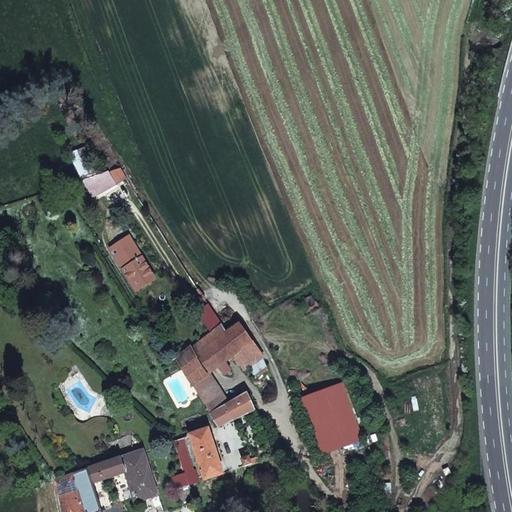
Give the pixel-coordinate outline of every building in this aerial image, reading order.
[(128,179),(122,169),(79,182),(78,182),(81,188),(87,185),(90,192),(95,190),(98,195),(128,179)] [(156,279),(130,236),(111,248),(137,291),(156,279)] [(212,333),(223,325),(209,304),(197,312),(212,333)] [(209,374),(218,368),(227,361),(234,356),(253,342),(240,324),(227,333),(223,325),(192,348),(209,374)] [(264,358),(253,342),(234,356),(245,371),(264,358)] [(192,347),(177,359),(193,387),(209,374),(192,347)] [(229,405),(209,374),(193,387),(212,415),(224,407),(229,405)] [(342,383),(299,399),(320,456),(363,440),(342,383)] [(224,407),(234,420),(255,410),(249,398),(247,395),(229,405),(224,407)] [(212,415),(219,427),(234,420),(224,407),(212,415)] [(72,415),(65,421),(71,428),(78,422),(72,415)] [(210,429),(190,435),(205,480),(224,474),(210,429)] [(184,474),(193,471),(183,438),(174,442),(184,474)] [(135,503),(159,495),(144,451),(121,458),(126,473),(135,503)] [(250,457),(242,460),(245,467),(252,464),(250,457)] [(126,473),(121,458),(90,468),(94,483),(126,473)] [(88,469),(52,481),(58,511),(102,511),(94,483),(90,468),(88,469)] [(199,483),(195,470),(193,471),(184,474),(188,486),(190,486),(199,483)] [(184,474),(173,477),(177,490),(188,486),(184,474)] [(196,503),(190,486),(188,486),(177,490),(183,507),(196,503)]
